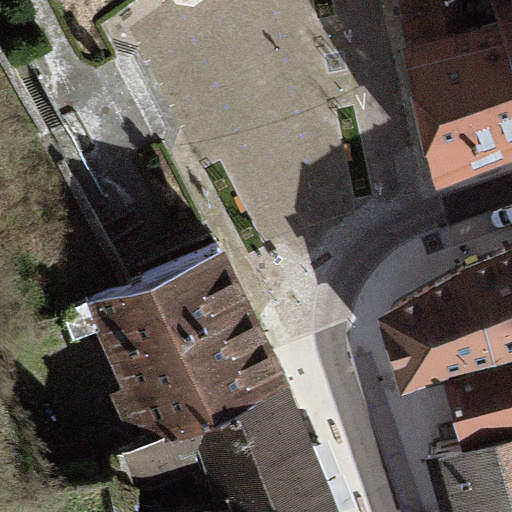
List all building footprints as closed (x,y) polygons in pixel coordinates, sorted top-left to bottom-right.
[(398,0),(406,40),(435,170),(511,141),(511,43),(497,0),(398,0)] [(511,0),(497,0),(511,43),(511,0)] [(511,237),(374,294),(401,384),(447,368),(511,358),(511,237)] [(281,372),(215,240),(120,280),(86,295),(65,302),(73,325),(96,316),(127,380),(122,384),(119,390),(118,394),(121,402),(125,406),(129,408),(139,408),(149,430),(281,372)] [(511,358),(447,368),(465,434),(511,421),(511,358)] [(337,511),(338,511),(281,372),(149,430),(113,444),(134,511),(237,492),(239,511),(337,511)] [(448,511),(511,511),(511,421),(465,434),(429,444),(448,511)]
